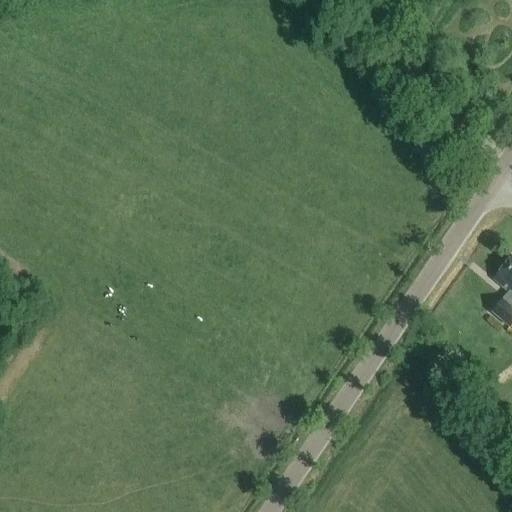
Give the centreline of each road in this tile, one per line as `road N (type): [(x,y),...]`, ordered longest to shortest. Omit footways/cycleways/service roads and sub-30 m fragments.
road 1 (tertiary): [(266,511),(500,170)]
road 2 (track): [(500,170),(351,0)]
